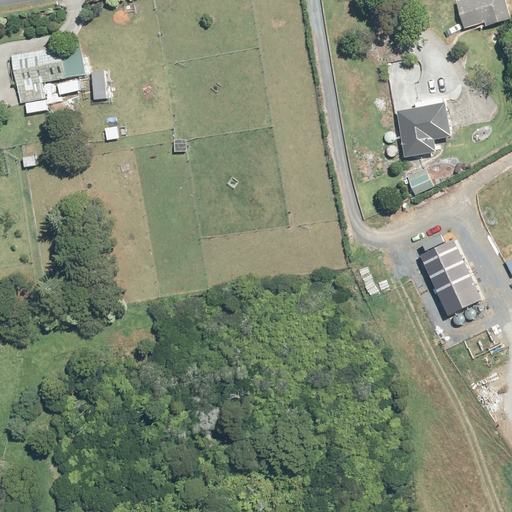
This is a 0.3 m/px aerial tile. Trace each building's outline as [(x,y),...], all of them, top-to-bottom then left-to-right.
[(86,76),(80,44),(14,55),(22,104),(27,103),(29,115),(50,111),(45,83),(60,81),(62,95),(82,92),(79,77),(86,76)] [(451,137),(445,104),(399,113),(408,158),(439,152),(436,140),(451,137)] [(121,139),(118,127),(106,129),(108,141),(121,139)] [(188,153),(187,140),(175,140),(175,154),(188,153)] [(108,165),(106,155),(95,157),(97,167),(108,165)] [(40,166),(38,156),(25,158),(26,168),(40,166)] [(435,187),(427,170),(408,178),(416,196),(435,187)] [(451,235),(424,249),(460,320),(487,306),(451,235)]
